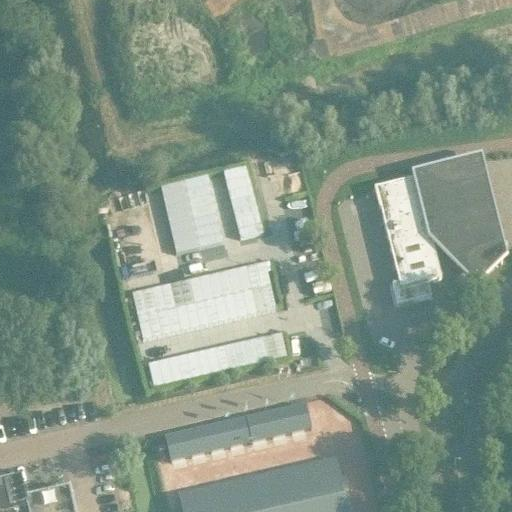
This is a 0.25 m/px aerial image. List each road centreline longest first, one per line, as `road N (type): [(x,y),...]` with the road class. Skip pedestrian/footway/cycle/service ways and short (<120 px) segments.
road 1 (unclassified): [(0,462),(312,388)]
road 2 (unclassified): [(453,402),(363,379),(312,388)]
road 3 (unclassified): [(312,388),(350,399),(438,453)]
